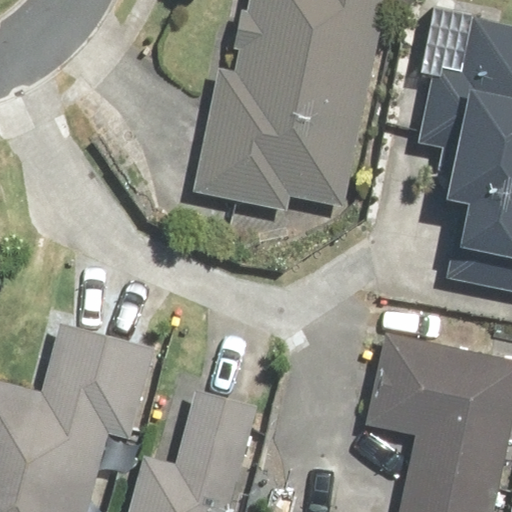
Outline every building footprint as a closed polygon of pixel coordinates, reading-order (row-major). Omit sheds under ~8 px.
[(225,63),(199,188),(296,208),(298,195),(348,206),(391,0),(253,0),(253,5),(247,3),(238,45),(244,47),(240,66),(225,63)] [(511,17),(479,10),(468,65),(442,59),(425,140),(449,145),(438,195),(466,201),(451,272),(511,285),(511,17)] [(0,273),(9,252),(0,247),(0,273)] [(50,386),(0,372),(0,511),(93,511),(115,431),(136,437),(162,340),(69,315),(50,386)] [(498,511),(511,447),(511,353),(391,328),(371,421),(420,431),(403,511),(498,511)] [(151,450),(133,511),(236,511),(267,401),(203,383),(182,458),(151,450)]
